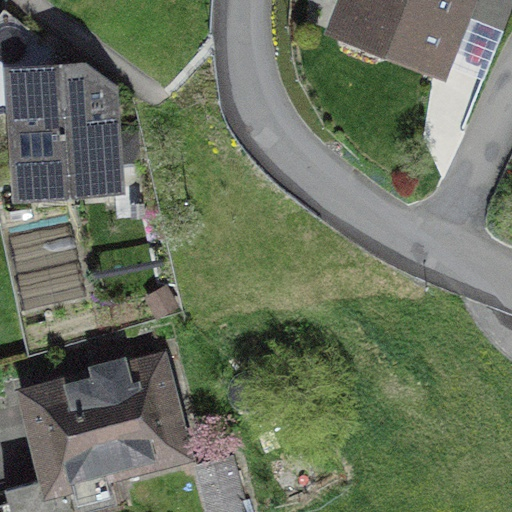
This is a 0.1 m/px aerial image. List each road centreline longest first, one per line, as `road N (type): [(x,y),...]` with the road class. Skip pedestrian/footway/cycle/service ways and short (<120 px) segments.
road 1 (residential): [(437,268),(344,203),(268,90),(270,0)]
road 2 (residential): [(511,115),(437,268)]
